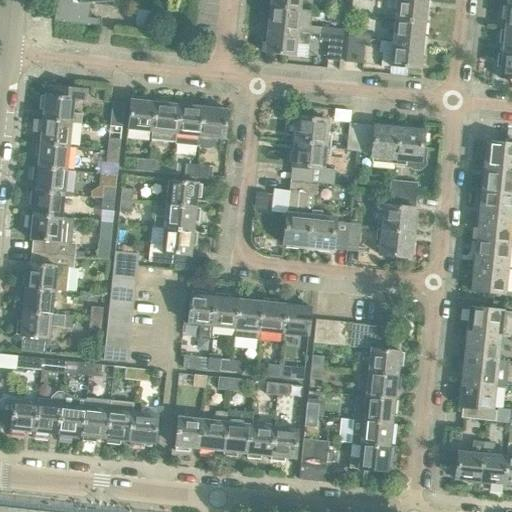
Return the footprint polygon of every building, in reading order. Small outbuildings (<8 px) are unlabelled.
[(55,0),(52,21),(53,21),(96,28),(97,20),(87,18),(89,4),(112,3),(112,0),(55,0)] [(268,0),(268,8),(311,12),(311,11),(298,10),(299,0),(268,0)] [(395,0),(394,20),(423,23),(425,0),(395,0)] [(501,7),(500,20),(504,21),(503,31),(511,32),(511,7),(505,7),(501,7)] [(268,8),(266,31),(307,35),(318,36),(319,28),(310,27),(311,12),(268,8)] [(136,10),(133,30),(144,32),(166,35),(168,15),(136,10)] [(394,20),(391,43),(421,46),(423,23),(394,20)] [(338,61),(340,40),(328,39),(329,29),(319,28),(318,36),(318,41),(327,42),(325,60),(338,61)] [(328,39),(340,40),(341,30),(329,29),(328,39)] [(306,45),(307,35),(266,31),(263,54),(293,57),(294,44),(306,45)] [(348,31),(347,40),(360,42),(361,32),(348,31)] [(501,44),(500,54),(511,55),(511,32),(503,31),(499,31),(497,44),(501,44)] [(347,40),(344,62),(361,64),(362,51),(358,50),(359,45),(368,46),(370,33),(361,32),(360,42),(347,40)] [(379,41),(378,53),(382,53),(381,65),(389,66),(389,67),(418,70),(421,46),(391,43),(379,41)] [(496,54),(495,68),(499,68),(498,79),(506,80),(511,85),(511,55),(500,54),(496,54)] [(42,110),(41,120),(80,124),(81,114),(71,113),(73,99),(85,101),(86,90),(48,87),(47,96),(44,95),(44,97),(40,96),(38,110),(42,110)] [(126,130),(151,132),(154,103),(143,102),(144,97),(131,96),(130,100),(129,100),(126,130)] [(154,103),(151,132),(151,140),(173,143),(178,105),(167,104),(168,100),(155,98),(154,103)] [(188,147),(198,148),(203,104),(202,104),(202,108),(191,107),(192,103),(178,101),(178,105),(173,143),(174,143),(174,145),(188,147)] [(120,127),(123,104),(111,102),(109,126),(120,127)] [(203,104),(198,148),(206,148),(210,148),(213,143),(213,139),(223,140),(226,110),(215,109),(216,105),(203,104)] [(293,133),(292,143),(330,147),(331,135),(326,135),(328,122),(295,118),(295,121),(291,120),(290,133),(293,133)] [(40,134),(39,144),(68,147),(70,123),(80,124),(41,120),(37,120),(36,133),(40,134)] [(360,125),(357,153),(370,154),(370,159),(372,159),(372,162),(394,165),(394,161),(398,129),(388,128),(388,125),(376,123),(376,127),(360,125)] [(345,151),(357,153),(360,125),(348,124),(345,151)] [(398,129),(394,161),(394,165),(404,166),(407,169),(418,170),(423,166),(425,150),(423,150),(421,147),(422,132),(419,131),(420,128),(408,127),(407,130),(398,129)] [(107,138),(106,150),(119,152),(120,139),(107,138)] [(511,144),(484,142),(482,167),(511,170),(511,144)] [(288,152),(287,164),(290,164),(288,181),(316,184),(332,185),(333,170),(323,169),(324,156),(329,156),(330,147),(292,143),(291,152),(288,152)] [(37,157),(36,168),(65,171),(68,147),(39,144),(35,144),(33,157),(37,157)] [(106,150),(105,162),(118,163),(119,152),(106,150)] [(135,171),(146,172),(148,161),(137,159),(135,171)] [(148,161),(146,172),(159,174),(160,162),(148,161)] [(172,175),(179,175),(180,164),(173,164),(172,175)] [(182,176),(195,177),(196,165),(183,164),(182,176)] [(196,165),(195,177),(205,178),(207,167),(196,165)] [(35,181),(34,192),(63,195),(65,171),(36,168),(32,167),(31,181),(35,181)] [(511,170),(482,167),(479,192),(511,195),(511,170)] [(167,180),(164,206),(198,209),(194,209),(195,198),(199,198),(200,185),(196,184),(196,183),(167,180)] [(306,248),(310,211),(312,195),(315,195),(316,184),(288,181),(281,245),(284,246),(284,249),(296,250),(296,247),(306,248)] [(389,182),(388,193),(415,196),(417,185),(389,182)] [(103,186),(102,199),(114,201),(115,187),(103,186)] [(121,189),(120,201),(132,202),(133,190),(121,189)] [(32,205),(31,216),(72,220),(72,219),(60,218),(63,195),(34,192),(29,191),(28,205),(32,205)] [(511,195),(479,192),(476,217),(510,220),(511,220),(511,195)] [(381,207),(380,220),(377,219),(376,232),(411,236),(412,225),(415,225),(416,213),(414,213),(415,196),(388,193),(386,207),(381,207)] [(255,195),(253,209),(265,210),(266,196),(255,195)] [(102,199),(100,210),(112,212),(114,201),(102,199)] [(120,201),(119,212),(131,213),(132,202),(120,201)] [(162,229),(191,232),(193,222),(196,222),(198,209),(164,206),(163,218),(154,217),(153,228),(162,229)] [(310,211),(306,248),(315,249),(315,252),(327,253),(328,250),(344,252),(347,224),(333,223),(334,218),(321,217),(321,212),(310,211)] [(32,240),(30,251),(73,256),(74,244),(70,244),(72,220),(31,216),(27,215),(26,229),(29,229),(28,240),(32,240)] [(476,217),(474,241),(508,244),(510,220),(476,217)] [(103,223),(103,227),(106,232),(110,232),(111,224),(103,223)] [(347,224),(344,252),(356,253),(359,225),(347,224)] [(173,265),(174,255),(189,256),(190,246),(194,246),(195,233),(191,232),(162,229),(161,242),(148,245),(147,262),(173,265)] [(376,257),(409,260),(409,256),(412,256),(413,244),(411,244),(411,236),(376,232),(375,240),(377,241),(376,257)] [(474,241),(471,265),(505,269),(508,244),(474,241)] [(23,287),(23,288),(52,291),(64,292),(67,267),(72,268),(73,256),(30,251),(29,263),(26,263),(25,274),(21,274),(20,287),(23,287)] [(114,252),(113,264),(136,267),(137,255),(114,252)] [(113,264),(111,276),(135,279),(136,267),(113,264)] [(471,265),(468,291),(502,295),(503,291),(511,292),(511,269),(505,269),(471,265)] [(111,276),(110,288),(133,290),(135,279),(111,276)] [(17,311),(21,311),(50,314),(52,291),(23,288),(22,298),(18,298),(17,311)] [(110,288),(109,300),(132,302),(133,290),(110,288)] [(210,326),(211,326),(214,293),(213,297),(203,296),(204,292),(191,291),(190,295),(189,295),(186,324),(199,325),(197,337),(209,338),(210,326)] [(214,293),(211,326),(234,329),(237,300),(227,299),(227,295),(214,293)] [(237,300),(234,329),(234,337),(256,340),(257,331),(259,331),(262,299),(262,302),(251,301),(251,297),(238,296),(237,300)] [(262,299),(259,331),(282,334),(285,305),(275,304),(275,300),(262,299)] [(109,300),(107,312),(131,314),(132,302),(109,300)] [(285,305),(282,334),(306,336),(309,307),(299,306),(299,302),(286,301),(285,305)] [(91,307),(89,319),(101,320),(102,308),(91,307)] [(467,309),(464,333),(498,337),(508,338),(511,334),(511,314),(510,313),(501,312),(467,309)] [(19,335),(18,336),(20,336),(19,351),(44,353),(46,339),(47,339),(49,326),(71,328),(72,316),(50,314),(21,311),(20,322),(16,321),(14,335),(19,335)] [(107,312),(106,324),(130,326),(131,314),(107,312)] [(99,332),(101,320),(89,319),(88,331),(99,332)] [(312,344),(323,345),(326,321),(314,320),(312,344)] [(326,321),(323,345),(335,346),(338,322),(326,321)] [(338,322),(335,346),(347,347),(350,323),(338,322)] [(350,323),(347,347),(359,349),(362,324),(350,323)] [(106,324),(105,336),(128,338),(130,326),(106,324)] [(362,324),(359,349),(368,349),(371,350),(374,325),(362,324)] [(374,325),(371,350),(384,351),(386,332),(386,327),(374,325)] [(368,349),(366,373),(395,376),(396,366),(400,366),(402,353),(398,353),(400,334),(386,332),(384,351),(371,350),(368,349)] [(464,333),(462,358),(496,361),(498,337),(464,333)] [(105,336),(104,347),(127,350),(128,338),(105,336)] [(126,362),(127,350),(104,347),(102,359),(126,362)] [(206,358),(182,356),(181,368),(205,370),(206,358)] [(311,356),(310,367),(322,368),(323,357),(311,356)] [(15,369),(40,371),(41,360),(16,357),(15,369)] [(462,358),(459,382),(493,385),(505,387),(507,363),(496,361),(462,358)] [(41,360),(40,371),(51,372),(52,361),(41,360)] [(219,371),(230,372),(231,361),(221,360),(219,371)] [(231,361),(230,372),(242,373),(243,362),(231,361)] [(65,362),(64,373),(76,375),(87,376),(88,364),(77,363),(65,362)] [(88,364),(87,376),(100,377),(101,365),(88,364)] [(267,377),(278,378),(279,366),(268,365),(267,377)] [(279,366),(278,378),(290,379),(291,368),(279,366)] [(310,367),(309,379),(321,381),(322,368),(310,367)] [(125,368),(124,381),(135,382),(136,369),(125,368)] [(136,369),(135,382),(147,383),(148,370),(136,369)] [(366,373),(364,396),(393,400),(394,389),(398,390),(400,377),(395,377),(395,376),(366,373)] [(193,386),(205,388),(206,378),(194,376),(193,386)] [(218,378),(216,389),(228,390),(229,379),(218,378)] [(229,379),(228,390),(240,391),(242,380),(229,379)] [(461,408),(477,409),(491,411),(493,385),(459,382),(457,407),(461,408)] [(266,394),(276,395),(277,384),(267,383),(266,394)] [(277,384),(276,395),(288,397),(289,385),(277,384)] [(34,432),(34,436),(47,437),(48,433),(58,435),(62,392),(57,392),(50,397),(50,400),(37,399),(37,403),(34,432)] [(62,392),(58,435),(58,439),(71,440),(71,436),(82,437),(86,398),(85,398),(85,400),(77,399),(62,392)] [(364,396),(355,395),(353,420),(361,421),(391,424),(392,413),(396,414),(397,401),(393,400),(364,396)] [(82,437),(81,441),(95,442),(95,438),(106,440),(110,401),(86,398),(82,437)] [(12,400),(9,429),(10,430),(10,433),(23,435),(24,431),(34,432),(37,403),(12,400)] [(106,440),(105,444),(119,445),(119,441),(129,442),(132,413),(133,413),(134,403),(110,401),(106,440)] [(306,404),(305,415),(317,416),(318,405),(306,404)] [(460,418),(476,420),(477,409),(461,408),(460,418)] [(477,409),(476,420),(494,422),(495,411),(491,411),(477,409)] [(0,411),(0,423),(8,425),(9,412),(0,411)] [(201,420),(198,449),(198,453),(211,454),(212,450),(222,451),(222,453),(226,413),(214,411),(213,421),(201,420)] [(129,442),(129,446),(143,447),(143,443),(154,445),(157,416),(133,413),(132,413),(129,442)] [(226,413),(222,453),(221,455),(235,457),(235,453),(246,454),(249,425),(248,425),(249,415),(226,413)] [(305,415),(304,427),(316,428),(317,416),(305,415)] [(188,448),(198,449),(201,420),(176,417),(173,446),(175,446),(174,450),(187,452),(188,448)] [(359,445),(388,448),(389,437),(393,437),(395,425),(391,424),(361,421),(360,435),(351,434),(350,444),(359,445)] [(249,425),(246,454),(246,458),(259,459),(259,455),(269,456),(272,427),(249,425)] [(272,427),(269,456),(269,460),(283,462),(283,458),(294,459),(296,430),(272,427)] [(300,464),(325,467),(328,443),(302,440),(300,464)] [(456,453),(453,480),(478,482),(482,444),(472,444),(471,454),(456,453)] [(482,444),(478,482),(503,485),(506,458),(492,456),(493,445),(482,444)] [(348,469),(357,470),(386,473),(387,461),(391,462),(392,448),(388,448),(359,445),(358,459),(349,458),(348,469)] [(442,462),(455,464),(456,453),(444,451),(442,462)] [(511,458),(506,458),(503,485),(511,485),(511,458)]
